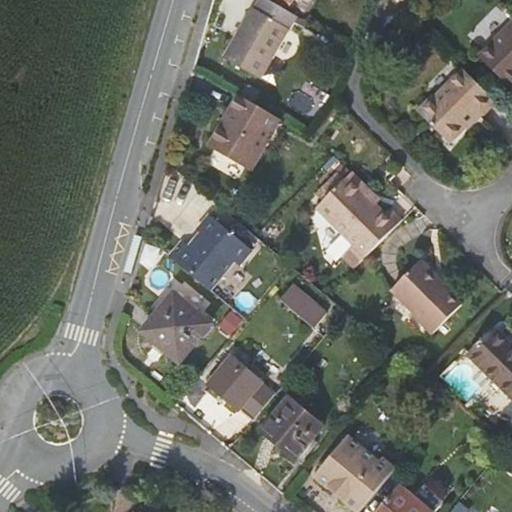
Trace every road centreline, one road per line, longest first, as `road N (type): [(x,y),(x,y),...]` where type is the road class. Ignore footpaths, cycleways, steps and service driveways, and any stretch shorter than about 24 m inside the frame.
road 1 (unclassified): [(174,0),(68,374)]
road 2 (residential): [(268,511),(189,462),(102,434)]
road 3 (unclassified): [(68,374),(38,377),(17,398),(13,428),(29,454)]
